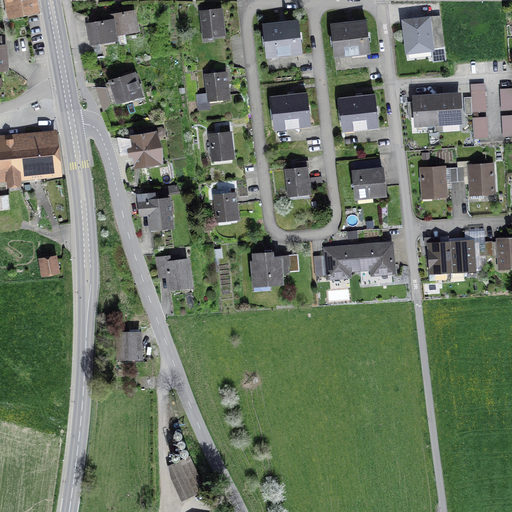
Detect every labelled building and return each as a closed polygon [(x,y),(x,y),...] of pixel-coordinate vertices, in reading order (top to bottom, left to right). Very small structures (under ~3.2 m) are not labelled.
[(9,0),(13,15),(34,10),(31,0),(9,0)] [(201,12),(204,34),(224,32),(221,10),(201,12)] [(136,31),(133,11),(111,15),(114,35),(136,31)] [(404,22),(408,51),(444,47),(440,17),(404,22)] [(89,24),(93,44),(115,40),(112,20),(89,24)] [(263,26),(267,54),(301,50),(298,22),(263,26)] [(331,26),(335,54),(369,50),(366,22),(331,26)] [(209,100),(208,98),(228,95),(226,73),(206,75),(208,93),(197,95),(198,110),(208,109),(207,100),(209,100)] [(104,84),(110,104),(140,95),(134,74),(104,84)] [(471,84),(472,98),(471,98),(472,112),(485,111),(484,84),(471,84)] [(511,88),(501,89),(502,110),(511,109),(511,88)] [(272,98),(275,126),(309,122),(306,94),(272,98)] [(459,95),(437,96),(438,123),(460,122),(459,95)] [(340,100),(343,128),(377,124),(374,96),(340,100)] [(415,98),(415,101),(416,117),(416,124),(438,123),(437,96),(415,98)] [(472,112),(471,98),(471,97),(464,97),(465,115),(472,114),(472,112)] [(408,118),(416,117),(415,101),(407,102),(408,118)] [(511,115),(503,116),(504,137),(511,136),(511,115)] [(473,118),(475,138),(487,138),(486,117),(473,118)] [(133,138),(137,164),(158,161),(152,129),(142,131),(143,137),(133,138)] [(210,135),(213,157),(232,155),(230,133),(210,135)] [(19,185),(18,174),(56,170),(52,137),(0,142),(0,175),(8,175),(9,186),(19,185)] [(286,170),(289,193),(309,190),(306,168),(309,168),(308,160),(296,162),(297,169),(286,170)] [(494,192),(492,165),(464,167),(464,178),(469,178),(471,198),(483,198),(483,192),(494,192)] [(446,195),(445,179),(450,179),(449,168),(421,170),(423,196),(446,195)] [(450,179),(450,182),(458,182),(457,168),(449,168),(450,179)] [(372,193),(373,196),(385,194),(382,169),(353,172),(356,195),(372,193)] [(166,196),(167,194),(179,193),(176,186),(161,188),(162,197),(166,196)] [(139,202),(140,211),(149,210),(151,228),(171,225),(168,199),(156,200),(155,193),(137,195),(138,195),(139,202)] [(215,196),(217,218),(237,216),(235,193),(215,196)] [(0,195),(0,209),(10,208),(8,195),(0,195)] [(358,237),(358,229),(348,229),(348,237),(358,237)] [(511,239),(498,241),(492,242),(493,255),(499,255),(499,267),(511,266),(511,239)] [(478,243),(479,256),(486,256),(485,241),(478,242),(478,243)] [(474,269),(474,256),(479,256),(478,243),(473,243),(473,242),(449,244),(451,267),(458,267),(458,270),(474,269)] [(394,272),(391,243),(358,246),(360,269),(378,267),(379,273),(394,272)] [(451,267),(449,244),(430,245),(431,271),(451,270),(451,267)] [(343,276),(342,270),(360,269),(358,246),(325,249),(328,278),(343,276)] [(282,283),(281,272),(298,271),(297,256),(272,257),(272,253),(254,254),(254,261),(252,262),(254,290),(270,289),(269,284),(282,283)] [(167,271),(170,289),(190,286),(187,260),(169,262),(168,256),(156,257),(159,272),(167,271)] [(43,261),(45,272),(55,270),(53,259),(43,261)] [(118,333),(119,358),(140,358),(140,333),(118,333)] [(137,378),(137,388),(154,388),(153,377),(137,378)] [(175,439),(177,440),(180,439),(182,436),(181,433),(179,431),(176,431),(174,433),(173,436),(175,439)] [(178,447),(181,448),(184,447),(185,445),(185,442),(182,440),(179,440),(177,442),(176,445),(178,447)] [(182,456),(185,457),(187,455),(188,453),(187,450),(185,448),(182,449),(180,451),(180,454),(182,456)] [(172,454),(171,457),(173,460),(176,461),(179,459),(180,456),(178,453),(175,452),(172,454)] [(171,464),(187,498),(205,490),(189,455),(171,464)]
